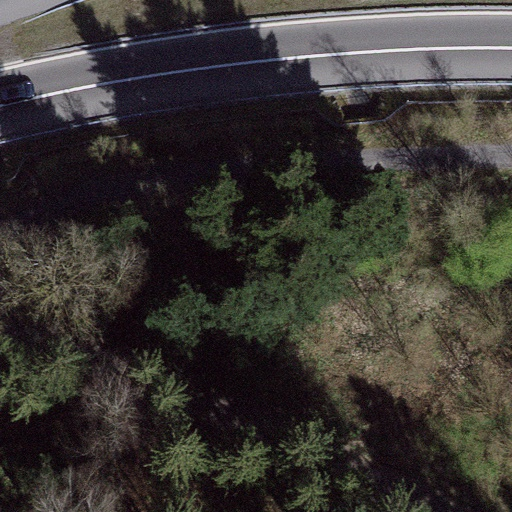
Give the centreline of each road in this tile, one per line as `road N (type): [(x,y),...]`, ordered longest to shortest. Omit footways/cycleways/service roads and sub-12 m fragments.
road 1 (track): [(0,239),(101,188),(387,152),(511,156)]
road 2 (motorway): [(0,94),(205,55),(511,36)]
road 3 (track): [(0,325),(434,511)]
